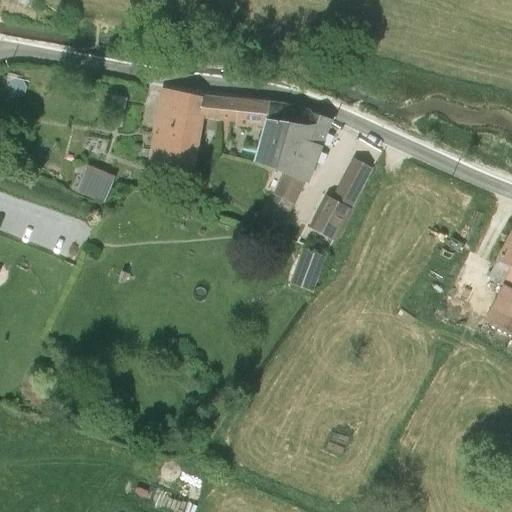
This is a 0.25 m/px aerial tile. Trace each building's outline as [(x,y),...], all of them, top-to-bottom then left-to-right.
[(250,128),(252,102),(230,100),(221,99),(202,97),(162,88),(145,164),(196,173),(205,118),(220,121),(217,141),(227,142),(230,122),(235,124),(235,127),(250,128)] [(265,119),(262,129),(253,164),(282,173),(272,195),(274,196),(269,208),(262,220),(268,223),(272,225),(285,222),(305,182),(309,183),(330,120),(285,105),(269,103),(269,105),(266,104),(264,105),(262,107),(262,108),(268,108),(268,120),(265,119)] [(325,195),(308,228),(333,241),(372,168),(354,159),(333,199),(325,195)] [(85,169),(76,192),(104,203),(113,181),(85,169)] [(511,232),(488,279),(502,285),(484,322),(511,336),(511,232)] [(302,248),(289,283),(307,290),(312,292),(325,257),(302,248)]
